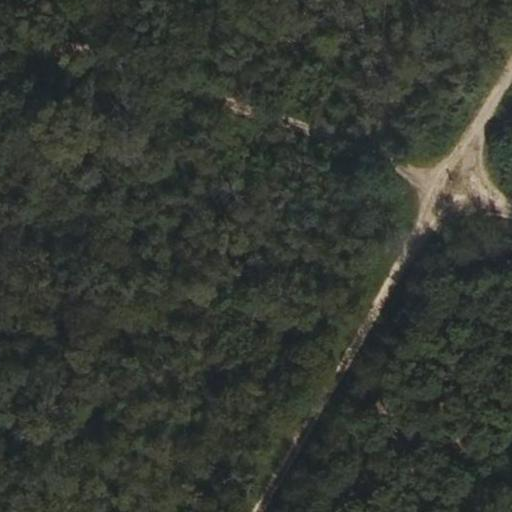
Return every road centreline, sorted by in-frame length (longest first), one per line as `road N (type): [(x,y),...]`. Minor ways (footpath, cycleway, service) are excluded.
road 1 (track): [(0,115),(51,53),(72,47),(455,186)]
road 2 (track): [(266,511),(455,186)]
